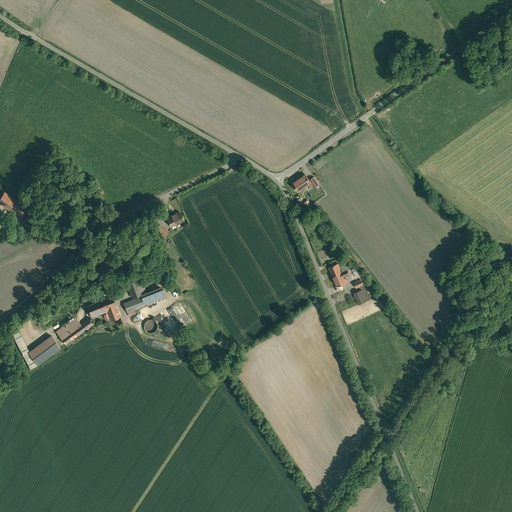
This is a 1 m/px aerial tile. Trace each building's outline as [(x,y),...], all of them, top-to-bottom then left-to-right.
[(311,182),(305,174),(293,183),(299,191),(311,182)] [(319,184),(314,177),(310,179),(313,183),(312,183),(314,187),(319,184)] [(94,189),(99,196),(103,192),(98,186),(94,189)] [(26,208),(5,192),(0,198),(0,203),(19,217),(26,208)] [(307,207),(312,204),(308,198),(303,201),(307,207)] [(180,212),(168,217),(172,226),(175,225),(180,223),(184,221),(180,212)] [(348,269),(341,272),(339,268),(340,268),(338,263),(329,267),(331,272),(332,272),(337,285),(336,286),(338,291),(345,288),(343,284),(347,282),(346,278),(344,279),(343,277),(350,274),(348,269)] [(360,277),(356,271),(354,268),(352,270),(354,272),(353,273),(357,279),(360,277)] [(165,270),(154,274),(156,280),(167,276),(165,270)] [(135,275),(125,278),(132,298),(142,294),(135,275)] [(354,282),(357,289),(361,287),(362,289),(354,293),(359,304),(367,301),(371,299),(364,284),(363,285),(361,279),(354,282)] [(163,288),(141,297),(145,305),(145,306),(166,298),(163,288)] [(112,296),(103,300),(107,311),(111,321),(120,317),(112,296)] [(141,296),(124,303),(128,312),(145,305),(141,297),(141,296)] [(103,300),(87,306),(92,317),(107,311),(103,300)] [(172,332),(179,328),(170,313),(163,317),(172,332)] [(76,317),(57,332),(61,338),(76,327),(81,324),(76,317)] [(81,324),(76,327),(81,333),(93,324),(88,318),(81,324)] [(152,319),(151,319),(149,320),(148,320),(147,321),(146,321),(146,322),(145,323),(145,324),(144,325),(144,326),(144,328),(145,329),(145,330),(146,330),(146,331),(147,332),(148,332),(149,333),(150,333),(151,333),(153,333),(154,332),(155,332),(156,331),(157,330),(157,329),(158,328),(158,327),(158,326),(158,325),(157,324),(157,323),(156,322),(156,321),(155,321),(154,320),(153,320),(152,319)] [(76,327),(61,338),(66,344),(74,338),(81,333),(76,327)] [(36,366),(18,330),(12,333),(31,369),(36,366)]
